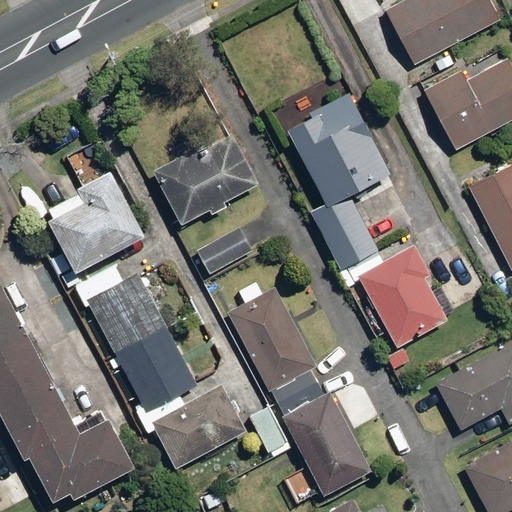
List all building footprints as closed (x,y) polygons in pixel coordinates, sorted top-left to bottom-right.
[(488,0),(397,0),(383,8),(412,63),(498,19),(488,0)] [(511,118),(511,68),(506,56),(464,78),(459,69),(422,89),(454,149),(511,118)] [(309,116),(285,129),(324,203),(308,211),(338,268),(377,248),(348,193),(390,172),(347,91),(307,112),(309,116)] [(222,201),(257,182),(230,133),(182,158),(180,155),(151,171),(179,224),(208,208),(211,213),(225,206),(222,201)] [(102,163),(88,142),(66,156),(80,177),(102,163)] [(511,163),(468,186),(510,269),(511,268),(511,163)] [(45,220),(72,273),(143,237),(108,170),(73,189),(75,193),(45,209),(50,218),(45,220)] [(239,226),(195,248),(209,273),(252,250),(239,226)] [(413,244),(356,275),(395,346),(446,319),(423,277),(429,273),(413,244)] [(195,383),(137,272),(85,299),(143,410),(195,383)] [(0,419),(22,461),(27,458),(50,502),(67,493),(71,500),(132,469),(106,419),(77,434),(0,285),(0,419)] [(272,286),(226,310),(269,390),(315,366),(272,286)] [(511,339),(433,382),(459,429),(499,408),(508,424),(511,421),(511,339)] [(220,383),(150,421),(175,467),(245,429),(220,383)] [(327,390),(280,415),(323,495),(370,470),(327,390)] [(268,407),(248,416),(268,454),(287,444),(268,407)] [(511,439),(462,467),(486,511),(503,511),(511,507),(511,439)] [(358,511),(351,498),(324,511),(358,511)]
